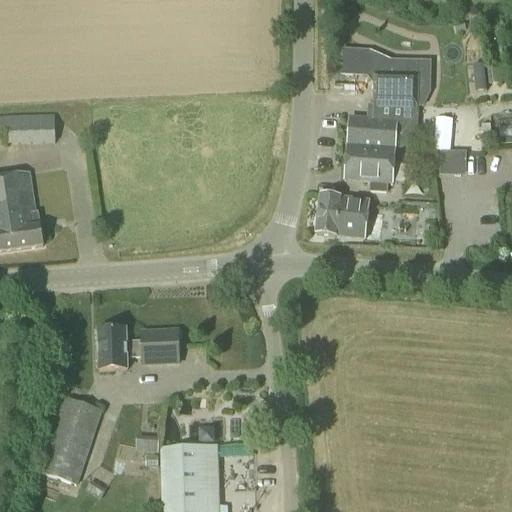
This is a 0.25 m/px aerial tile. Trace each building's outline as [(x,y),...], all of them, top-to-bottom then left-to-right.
[(365,74),(365,49),(339,49),(339,74),(365,74)] [(413,108),(414,78),(373,77),(372,109),(373,109),(373,121),(349,119),(343,184),(369,186),(369,195),(387,196),(387,188),(393,188),(396,143),(401,143),(403,108),(413,108)] [(0,147),(55,146),(54,117),(0,119),(0,147)] [(473,148),(473,130),(455,130),(455,147),(473,148)] [(436,168),(437,152),(406,150),(405,163),(423,164),(423,167),(436,168)] [(459,265),(456,164),(440,165),(443,266),(459,265)] [(35,219),(29,178),(0,182),(0,258),(43,252),(40,231),(39,232),(37,219),(35,219)] [(370,203),(319,197),(314,237),(365,243),(370,203)] [(109,262),(88,263),(89,272),(110,271),(109,262)] [(125,345),(125,333),(97,334),(99,375),(127,374),(126,361),(142,360),(142,367),(178,366),(177,334),(141,335),(142,344),(125,345)] [(77,489),(102,414),(65,401),(40,476),(77,489)] [(130,439),(130,449),(151,449),(151,439),(130,439)] [(162,511),(217,511),(216,449),(161,451),(162,511)] [(100,503),(106,493),(91,483),(84,494),(100,503)]
